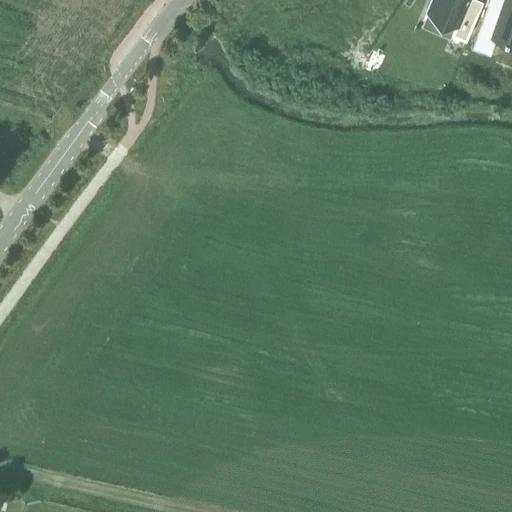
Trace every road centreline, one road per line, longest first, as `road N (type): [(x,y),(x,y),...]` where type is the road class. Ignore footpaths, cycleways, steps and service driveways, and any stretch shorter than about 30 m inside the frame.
road 1 (tertiary): [(0,242),(180,0)]
road 2 (track): [(176,511),(0,466)]
